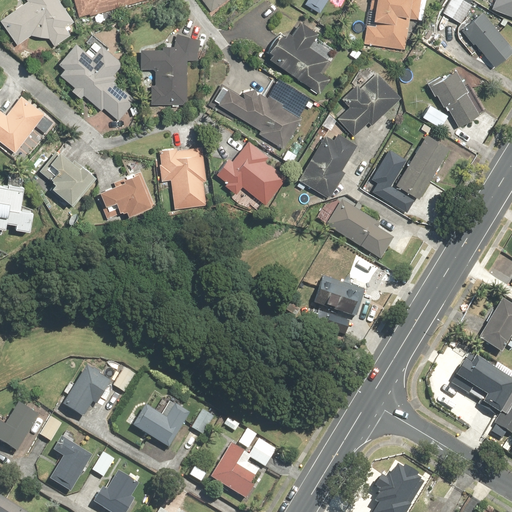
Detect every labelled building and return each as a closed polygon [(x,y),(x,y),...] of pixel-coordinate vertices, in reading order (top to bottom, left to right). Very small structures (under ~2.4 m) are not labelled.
[(23,0),(25,2),(0,18),(0,25),(14,45),(28,36),(36,38),(46,39),(52,47),(69,35),(63,28),(71,23),(55,0),(23,0)] [(71,0),(76,17),(87,14),(88,16),(143,0),(71,0)] [(198,0),(208,12),(223,0),(198,0)] [(304,0),(302,4),(318,14),(325,0),(304,0)] [(370,0),(368,22),(370,23),(369,26),(364,25),(361,44),(403,50),(407,19),(417,20),(419,0),(370,0)] [(469,3),(463,0),(444,0),(439,10),(459,22),(469,3)] [(511,0),(492,0),(489,10),(511,18),(511,0)] [(510,51),(479,13),(457,30),(470,45),(471,44),(490,67),(510,51)] [(263,59),(317,94),(327,79),(318,73),(326,61),(305,47),(313,35),(295,22),(287,35),(282,32),(278,38),(274,35),(262,52),(266,55),(263,59)] [(159,51),(137,50),(137,70),(153,70),(152,85),(149,85),(148,105),(184,106),(184,61),(196,60),(196,53),(198,40),(185,38),(175,34),(171,47),(159,47),(159,51)] [(60,70),(55,76),(70,88),(67,91),(77,100),(80,96),(99,111),(101,109),(116,121),(135,98),(110,77),(121,64),(99,45),(89,58),(72,44),(54,65),(60,70)] [(437,76),(423,84),(430,97),(432,96),(439,108),(442,106),(454,128),(483,111),(467,84),(462,87),(452,70),(438,78),(437,76)] [(346,107),(334,119),(351,137),(366,123),(369,126),(399,98),(373,72),(357,88),(353,84),(338,99),(346,107)] [(281,149),(299,119),(279,107),(281,104),(265,95),(263,98),(253,93),(253,91),(250,92),(250,88),(243,90),(237,92),(238,95),(219,83),(208,101),(213,104),(212,105),(257,131),(256,134),(281,149)] [(0,113),(0,144),(13,154),(42,114),(18,96),(3,116),(0,113)] [(418,197),(448,146),(426,133),(411,158),(396,184),(414,195),(418,197)] [(339,171),(354,146),(335,135),(331,141),(321,135),(293,180),(326,200),(343,173),(339,171)] [(226,159),(212,176),(222,183),(220,186),(232,195),(239,187),(262,205),(284,177),(264,161),(266,158),(245,141),(229,161),(226,159)] [(377,180),(372,188),(406,208),(414,195),(396,184),(411,158),(389,145),(370,176),(377,180)] [(173,148),(156,150),(158,165),(156,165),(158,181),(168,180),(171,209),(203,205),(200,182),(204,182),(200,147),(174,150),(173,148)] [(68,164),(52,151),(35,171),(48,181),(46,183),(49,185),(46,189),(69,209),(95,178),(72,159),(68,164)] [(151,205),(137,171),(111,182),(112,185),(94,193),(99,207),(110,203),(114,215),(120,212),(122,216),(151,205)] [(1,189),(0,188),(0,223),(10,225),(9,230),(23,233),(27,214),(12,211),(16,188),(1,186),(1,189)] [(322,226),(378,260),(391,238),(362,221),(365,216),(338,200),(322,226)] [(361,290),(319,277),(310,305),(352,319),(361,290)] [(497,355),(511,329),(511,308),(498,300),(473,340),(497,355)] [(347,321),(316,311),(312,325),(343,335),(347,321)] [(511,386),(511,381),(465,355),(461,363),(458,362),(449,377),(452,379),(449,384),(479,401),(477,404),(496,415),(511,386)] [(133,374),(122,367),(110,386),(122,393),(133,374)] [(107,383),(81,368),(57,407),(79,420),(89,403),(93,406),(107,383)] [(0,444),(14,453),(36,416),(15,404),(1,427),(0,426),(0,444)] [(141,406),(128,427),(166,449),(186,415),(170,405),(163,419),(141,406)] [(212,417),(201,410),(189,428),(200,435),(212,417)] [(64,422),(52,415),(41,434),(53,440),(64,422)] [(67,493),(89,456),(57,437),(48,452),(58,458),(45,480),(67,493)] [(226,445),(206,479),(241,500),(258,472),(244,464),(247,458),(226,445)] [(116,459),(105,452),(93,470),(105,477),(116,459)] [(367,511),(405,511),(424,479),(416,474),(417,472),(403,464),(401,468),(395,465),(392,471),(389,469),(384,478),(377,474),(371,484),(376,487),(371,497),(375,499),(367,511)] [(136,485),(114,472),(102,491),(96,488),(87,503),(102,511),(124,511),(132,500),(128,498),(136,485)] [(0,511),(22,511),(0,498),(0,511)]
